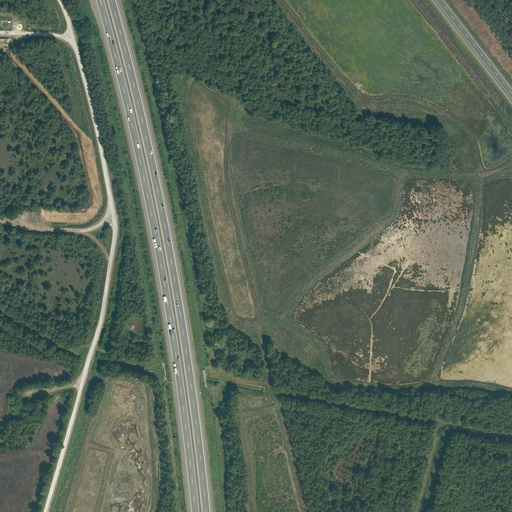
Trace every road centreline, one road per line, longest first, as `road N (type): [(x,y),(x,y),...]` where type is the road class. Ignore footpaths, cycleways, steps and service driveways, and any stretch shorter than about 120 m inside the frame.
road 1 (track): [(61,0),(116,225),(98,334),(45,511)]
road 2 (motorway): [(99,0),(154,226),(195,511)]
road 3 (motorway): [(206,511),(164,224),(111,0)]
